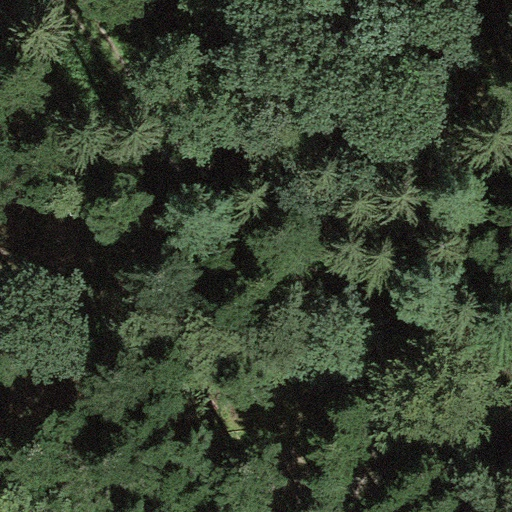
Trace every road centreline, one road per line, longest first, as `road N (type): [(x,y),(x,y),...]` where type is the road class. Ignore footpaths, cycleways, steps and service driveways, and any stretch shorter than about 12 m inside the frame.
road 1 (track): [(73,0),(196,206),(259,259),(511,386)]
road 2 (track): [(401,334),(353,511)]
